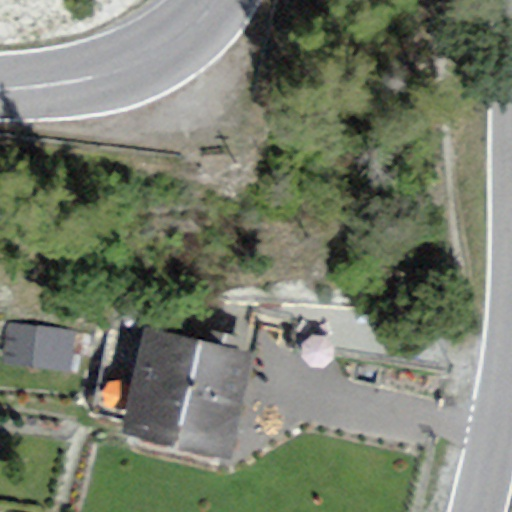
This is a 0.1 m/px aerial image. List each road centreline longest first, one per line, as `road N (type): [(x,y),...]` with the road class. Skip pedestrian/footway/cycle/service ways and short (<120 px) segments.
road 1 (unclassified): [(476,511),(502,397),(511,255)]
road 2 (unclassified): [(220,0),(156,52),(82,76),(0,84)]
